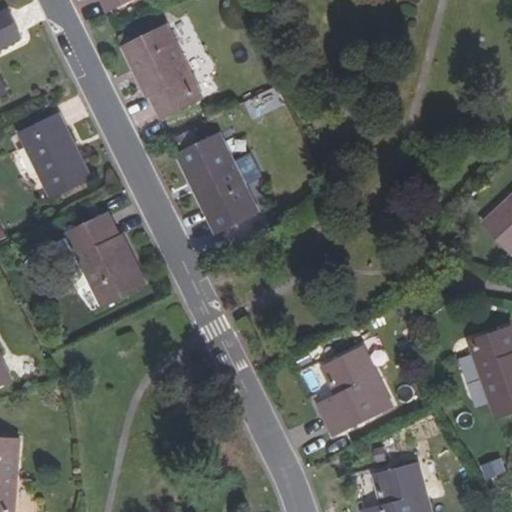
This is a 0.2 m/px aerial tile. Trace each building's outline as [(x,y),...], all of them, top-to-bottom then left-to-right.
[(103,0),(109,10),(129,0),(103,0)] [(0,44),(18,35),(5,9),(0,11),(0,94),(3,93),(0,86),(0,44)] [(203,97),(167,24),(125,45),(162,118),(203,97)] [(276,89),(245,100),(252,118),(282,106),(276,89)] [(89,180),(57,114),(17,133),(49,199),(89,180)] [(258,215),(220,133),(179,153),(217,234),(258,215)] [(511,195),(481,222),(510,254),(511,251),(511,195)] [(107,213),(65,234),(67,238),(88,283),(100,307),(142,287),(107,213)] [(88,283),(67,238),(54,244),(52,249),(62,272),(66,274),(74,290),(88,283)] [(511,415),(511,346),(505,331),(463,349),(497,423),(511,415)] [(324,365),(337,395),(319,402),(334,435),(395,407),(366,347),(324,365)] [(0,380),(9,376),(0,357),(0,380)] [(13,511),(19,437),(0,435),(0,511),(13,511)] [(374,475),(382,504),(363,509),(363,511),(431,511),(418,463),(374,475)]
